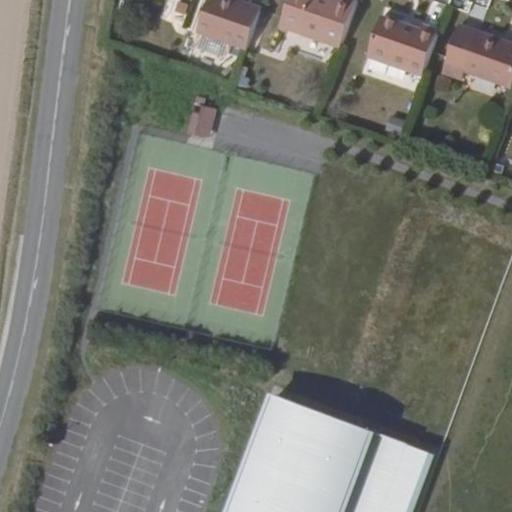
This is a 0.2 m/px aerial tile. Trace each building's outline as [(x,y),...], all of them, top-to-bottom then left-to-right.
[(271,11),(238,0),(215,0),(204,32),(256,51),(271,11)] [(320,0),(296,0),(287,29),(348,53),(364,8),(343,0),(341,7),(320,0)] [(424,37),(385,23),(371,61),(428,82),(444,37),(427,31),(424,37)] [(511,49),(465,32),(450,79),(470,86),(471,76),(511,91),(511,49)] [(186,138),(208,140),(211,108),(190,105),(186,138)] [(181,268),(193,177),(147,171),(135,262),(181,268)] [(262,310),(266,192),(226,191),(223,308),(262,310)] [(418,511),(436,459),(270,403),(233,511),(418,511)]
